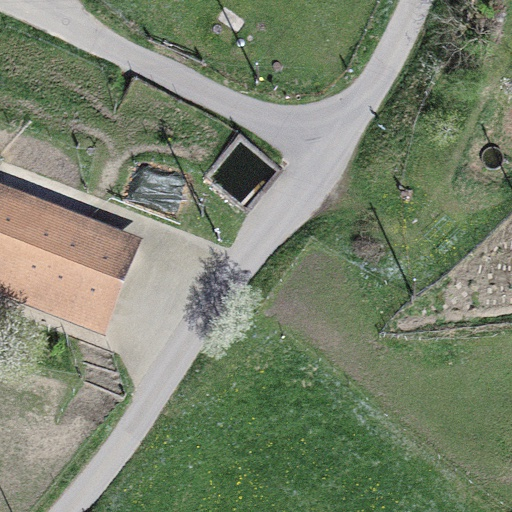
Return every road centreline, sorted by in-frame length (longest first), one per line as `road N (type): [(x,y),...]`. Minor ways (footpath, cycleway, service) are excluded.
road 1 (unclassified): [(61,511),(113,456),(329,150)]
road 2 (unclassified): [(65,23),(329,150)]
road 3 (unclassified): [(329,150),(416,0)]
